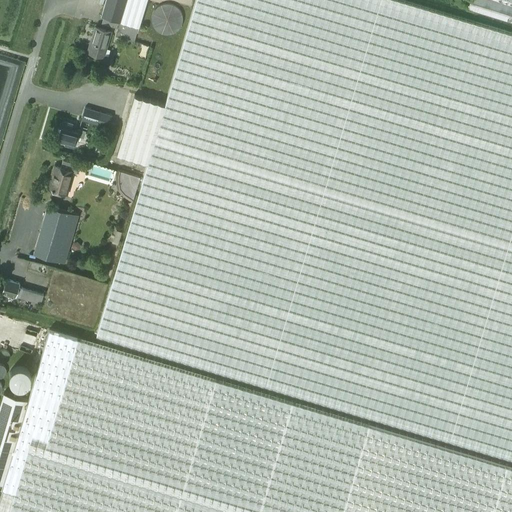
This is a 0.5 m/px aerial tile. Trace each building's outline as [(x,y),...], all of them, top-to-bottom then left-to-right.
[(511,31),(408,0),(195,0),(164,104),(147,162),(96,332),(511,456),(511,31)] [(106,0),(102,14),(104,15),(102,22),(119,26),(117,34),(134,39),(146,0),(106,0)] [(511,21),(511,0),(469,0),(467,8),(511,21)] [(104,56),(112,31),(97,26),(89,51),(104,56)] [(116,153),(147,162),(164,104),(134,95),(116,153)] [(98,122),(101,111),(86,107),(83,117),(98,122)] [(84,137),(86,130),(80,128),(79,130),(71,128),(73,123),(64,120),(59,138),(66,140),(65,142),(74,145),(77,135),(84,137)] [(66,193),(72,171),(76,172),(79,164),(62,159),(60,167),(57,166),(53,178),(51,178),(49,188),(66,193)] [(78,213),(48,205),(34,252),(64,261),(78,213)] [(6,278),(2,292),(3,292),(3,294),(8,295),(9,294),(41,303),(44,293),(20,286),(20,283),(7,279),(6,278)] [(511,511),(511,467),(456,451),(368,424),(49,329),(28,399),(3,484),(0,493),(0,511),(511,511)] [(0,482),(3,484),(28,399),(3,392),(0,403),(0,482)]
